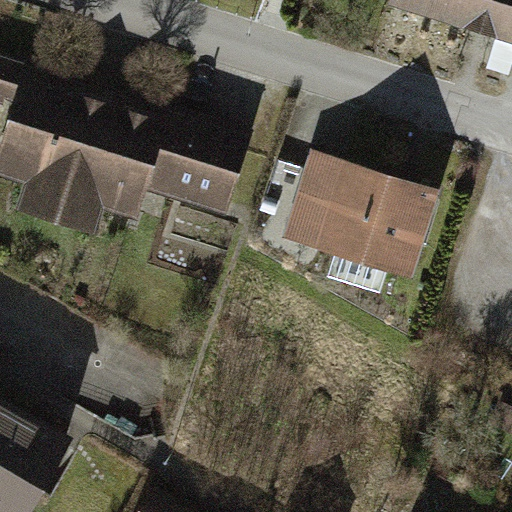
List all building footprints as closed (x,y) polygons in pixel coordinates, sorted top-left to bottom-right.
[(511,0),(384,0),(383,7),(511,45),(511,0)] [(211,217),(240,132),(0,53),(0,181),(14,186),(6,211),(79,235),(86,214),(121,226),(132,191),(211,217)] [(423,190),(301,153),(273,243),(395,281),(423,190)] [(0,511),(9,511),(48,440),(0,413),(0,511)] [(186,511),(135,485),(122,511),(186,511)]
